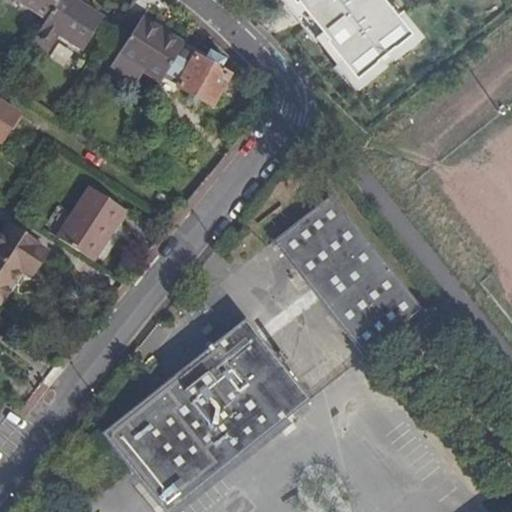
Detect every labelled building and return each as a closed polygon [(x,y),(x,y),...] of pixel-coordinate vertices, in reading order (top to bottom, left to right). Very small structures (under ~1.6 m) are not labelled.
[(16,0),(46,19),(57,0),(16,0)] [(50,50),(59,36),(83,51),(104,17),(78,1),(77,0),(57,0),(46,19),(33,39),(50,50)] [(274,0),(349,92),(410,43),(376,0),(274,0)] [(141,18),(138,22),(163,37),(165,33),(141,18)] [(161,80),(183,45),(165,33),(163,37),(138,22),(110,66),(137,83),(145,70),(161,80)] [(207,56),(183,45),(161,80),(156,87),(172,96),(177,87),(212,107),(230,75),(224,72),(225,70),(221,67),(226,60),(210,51),(207,56)] [(0,101),(0,130),(2,128),(9,133),(20,115),(0,101)] [(2,128),(0,130),(0,141),(2,143),(9,133),(2,128)] [(90,187),(57,238),(93,261),(126,210),(90,187)] [(364,357),(423,310),(331,195),(273,242),(364,357)] [(31,255),(40,261),(47,250),(8,224),(0,236),(0,303),(21,270),(31,255)] [(31,276),(40,261),(31,255),(21,270),(31,276)] [(309,400),(245,320),(101,434),(137,479),(163,511),(169,511),(279,424),(309,400)]
